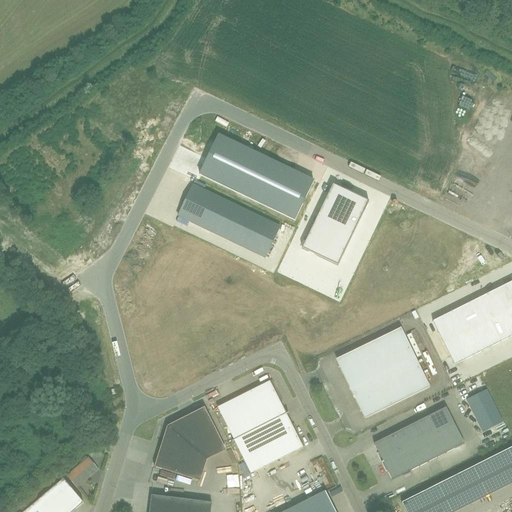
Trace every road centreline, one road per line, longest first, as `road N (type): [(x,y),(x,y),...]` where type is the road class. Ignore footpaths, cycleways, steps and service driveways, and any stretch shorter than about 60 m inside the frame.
road 1 (unclassified): [(136,419),(101,279),(140,202),(194,96),(279,137)]
road 2 (unclassified): [(511,249),(279,137)]
road 3 (unclassified): [(360,511),(278,349)]
road 4 (unclassified): [(136,419),(278,349)]
road 5 (unknown): [(140,202),(267,277)]
